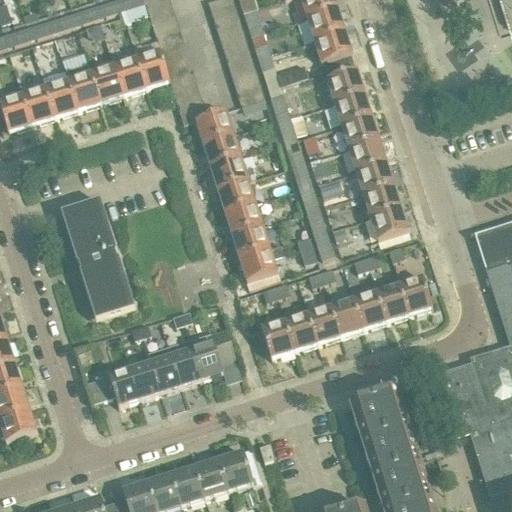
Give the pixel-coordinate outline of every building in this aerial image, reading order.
[(143,0),(134,0),(131,1),(135,13),(146,9),(145,4),(143,0)] [(158,0),(145,4),(146,9),(148,15),(171,8),(168,0),(158,0)] [(334,0),(305,0),(301,1),(309,24),(339,15),(334,0)] [(511,0),(502,0),(511,31),(511,0)] [(131,1),(120,4),(124,16),(135,13),(131,1)] [(233,1),(210,8),(214,19),(237,12),(233,1)] [(120,4),(109,8),(112,20),(122,17),(124,16),(120,4)] [(109,8),(97,12),(101,24),(112,20),(109,8)] [(171,8),(148,15),(150,20),(152,26),(175,19),(171,8)] [(12,27),(6,9),(0,11),(0,29),(0,31),(12,27)] [(124,16),(122,17),(123,22),(125,27),(135,24),(150,20),(148,15),(146,9),(135,13),(124,16)] [(97,12),(85,16),(89,28),(101,24),(97,12)] [(237,12),(214,19),(218,31),(241,24),(237,12)] [(339,15),(309,24),(317,48),(347,38),(339,15)] [(85,16),(73,19),(77,31),(89,28),(85,16)] [(245,19),(244,20),(247,31),(251,43),(263,39),(259,27),(256,16),(245,19)] [(73,19),(61,23),(65,35),(77,31),(73,19)] [(175,19),(152,26),(156,38),(179,30),(175,19)] [(61,23),(49,27),(53,39),(65,35),(61,23)] [(241,24),(218,31),(221,42),(244,35),(241,24)] [(49,27),(38,30),(42,42),(53,39),(49,27)] [(38,30),(28,34),(32,46),(42,42),(38,30)] [(179,30),(156,38),(159,48),(159,50),(182,42),(179,30)] [(28,34),(16,37),(20,49),(32,46),(28,34)] [(244,35),(221,42),(225,54),(248,47),(244,35)] [(16,37),(5,41),(9,53),(20,49),(16,37)] [(347,38),(317,48),(324,71),(354,61),(347,38)] [(263,39),(251,43),(254,53),(259,66),(272,62),(267,49),(264,39),(263,39)] [(5,41),(0,42),(0,55),(9,53),(5,41)] [(182,42),(159,50),(162,57),(163,61),(186,53),(182,42)] [(248,47),(225,54),(228,65),(251,58),(248,47)] [(159,48),(134,56),(137,65),(138,65),(148,95),(172,87),(170,83),(167,73),(163,61),(162,57),(159,50),(159,48)] [(186,53),(163,61),(167,73),(190,65),(186,53)] [(251,58),(228,65),(232,77),(255,70),(251,58)] [(272,62),(259,66),(262,77),(263,77),(275,73),(272,62)] [(137,65),(115,72),(125,102),(148,95),(138,65),(137,65)] [(190,65),(167,73),(170,83),(193,76),(190,65)] [(89,70),(66,77),(69,86),(79,117),(102,109),(92,79),(89,70)] [(255,70),(232,77),(236,88),(259,81),(255,70)] [(115,72),(92,79),(102,109),(125,102),(115,72)] [(309,84),(305,73),(277,81),(280,93),(309,84)] [(193,76),(170,83),(172,87),(174,95),(197,88),(193,76)] [(359,76),(328,86),(336,109),(366,99),(359,76)] [(259,81),(236,88),(240,100),(263,93),(259,81)] [(69,86),(47,93),(57,124),(79,117),(69,86)] [(197,88),(174,95),(178,106),(178,107),(201,99),(197,88)] [(47,93),(24,101),(33,131),(57,124),(47,93)] [(263,93),(240,100),(243,112),(266,105),(263,93)] [(201,99),(178,107),(182,119),(205,112),(201,99)] [(366,99),(336,109),(343,132),(373,122),(366,99)] [(24,101),(0,108),(10,139),(33,131),(24,101)] [(205,112),(182,119),(185,130),(197,126),(208,122),(205,112)] [(287,112),(275,116),(278,127),(290,123),(287,112)] [(208,122),(197,126),(204,149),(235,139),(228,116),(208,122)] [(373,122),(343,132),(350,155),(381,145),(373,122)] [(290,123),(278,127),(285,150),(297,146),(291,124),(290,123)] [(274,129),(264,132),(267,144),(277,141),(274,129)] [(235,139),(204,149),(212,173),(242,163),(238,151),(235,140),(235,139)] [(381,145),(350,155),(358,178),(388,168),(381,145)] [(297,146),(285,150),(289,161),(301,157),(297,146)] [(301,157),(289,161),(293,172),(305,169),(301,157)] [(242,163),(212,173),(219,196),(250,186),(246,173),(242,163)] [(388,168),(358,178),(365,201),(395,191),(388,168)] [(305,169),(293,172),(296,184),(308,180),(305,169)] [(308,180),(296,184),(300,196),(312,192),(308,180)] [(250,186),(219,196),(226,219),(257,209),(250,186)] [(395,191),(365,201),(372,224),(403,214),(395,191)] [(312,192),(300,196),(304,207),(315,203),(312,192)] [(315,203),(304,207),(307,218),(319,214),(315,203)] [(135,315),(104,219),(100,206),(62,219),(96,327),(135,315)] [(257,209),(226,219),(233,242),(264,233),(257,209)] [(319,214),(307,218),(311,230),(323,226),(319,214)] [(403,214),(372,224),(380,247),(410,237),(403,214)] [(323,226),(311,230),(315,241),(326,237),(323,226)] [(511,227),(470,241),(469,241),(469,242),(475,240),(486,274),(511,353),(511,227)] [(264,233),(233,242),(241,265),(271,256),(264,233)] [(326,237),(315,241),(318,253),(330,249),(326,237)] [(330,249),(318,253),(322,265),(334,261),(330,249)] [(271,256),(241,265),(248,289),(263,284),(279,279),(275,266),(286,262),(282,252),(271,256)] [(401,253),(389,257),(392,268),(405,264),(401,253)] [(378,260),(366,264),(370,275),(382,272),(378,260)] [(366,264),(354,268),(358,279),(370,275),(366,264)] [(332,274),(320,278),(324,291),(336,287),(332,275),(332,274)] [(320,278),(308,282),(308,283),(312,294),(324,291),(320,278)] [(424,284),(401,291),(410,322),(433,314),(424,284)] [(286,289),(274,293),(278,305),(290,301),(286,290),(286,289)] [(401,291),(378,299),(387,329),(410,322),(401,291)] [(274,293),(263,297),(267,308),(272,307),(277,305),(278,305),(274,293)] [(378,299),(355,306),(364,336),(387,329),(378,299)] [(355,306),(331,314),(341,344),(364,336),(355,306)] [(331,314),(308,321),(318,351),(341,344),(331,314)] [(184,331),(193,328),(189,318),(181,321),(184,331)] [(176,333),(184,331),(181,321),(173,323),(176,333)] [(308,321),(285,328),(295,359),(318,351),(308,321)] [(285,328),(262,336),(272,366),(295,359),(285,328)] [(143,344),(151,341),(148,331),(140,333),(143,344)] [(135,346),(143,344),(140,333),(132,336),(135,346)] [(189,347),(202,386),(223,380),(220,369),(235,365),(226,335),(210,340),(189,347)] [(181,393),(202,386),(189,347),(169,353),(181,393)] [(0,375),(15,371),(7,348),(0,350),(0,375)] [(161,399),(181,393),(169,353),(149,359),(151,367),(161,399)] [(511,357),(474,369),(488,413),(470,419),(473,427),(468,435),(470,439),(511,425),(511,357)] [(139,406),(161,399),(151,367),(129,374),(139,406)] [(444,427),(470,419),(488,413),(474,369),(430,384),(444,427)] [(0,400),(22,394),(15,371),(0,375),(0,400)] [(119,412),(139,406),(129,374),(105,382),(112,404),(116,403),(119,412)] [(105,382),(87,387),(94,409),(112,404),(105,382)] [(0,425),(29,417),(22,394),(0,400),(0,425)] [(356,429),(404,414),(398,397),(350,412),(356,429)] [(361,447),(410,432),(404,414),(356,429),(361,447)] [(0,426),(7,449),(37,440),(29,417),(0,425),(0,426)] [(511,425),(470,439),(490,503),(511,496),(511,425)] [(367,465),(415,450),(410,432),(361,447),(367,465)] [(264,468),(275,465),(270,450),(267,451),(261,453),(260,453),(264,468)] [(372,482),(421,467),(415,450),(367,465),(372,482)] [(220,466),(230,499),(254,492),(244,458),(220,466)] [(206,507),(230,499),(220,466),(195,474),(206,507)] [(378,500),(426,485),(421,467),(372,482),(378,500)] [(180,511),(190,511),(206,507),(195,474),(171,481),(180,511)] [(154,511),(180,511),(171,481),(147,489),(154,511)] [(381,511),(401,511),(432,502),(426,485),(378,500),(381,511)] [(114,511),(154,511),(147,489),(122,497),(125,506),(114,509),(114,511)] [(434,511),(432,502),(401,511),(434,511)]
